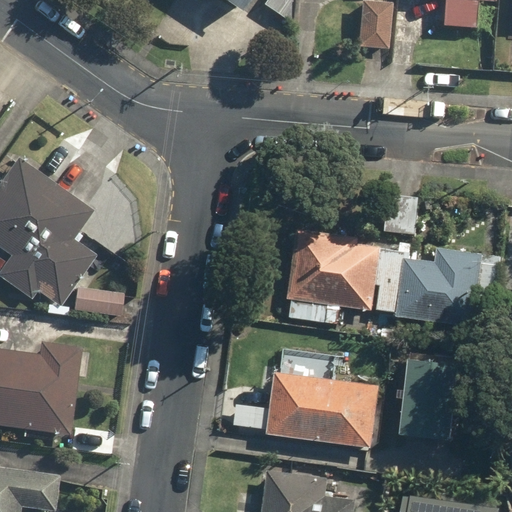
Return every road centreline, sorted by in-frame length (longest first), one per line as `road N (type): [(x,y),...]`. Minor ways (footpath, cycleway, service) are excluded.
road 1 (residential): [(155,511),(208,113)]
road 2 (residential): [(511,139),(208,113)]
road 3 (residential): [(208,113),(147,106),(0,7)]
